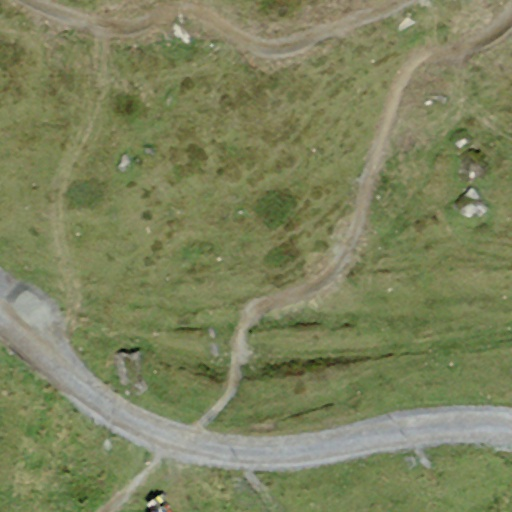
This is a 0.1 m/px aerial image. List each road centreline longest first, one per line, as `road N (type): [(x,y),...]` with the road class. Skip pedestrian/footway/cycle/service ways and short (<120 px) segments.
road 1 (track): [(186,451),(279,459),(418,431),(511,437)]
road 2 (track): [(0,316),(87,403),(186,451)]
